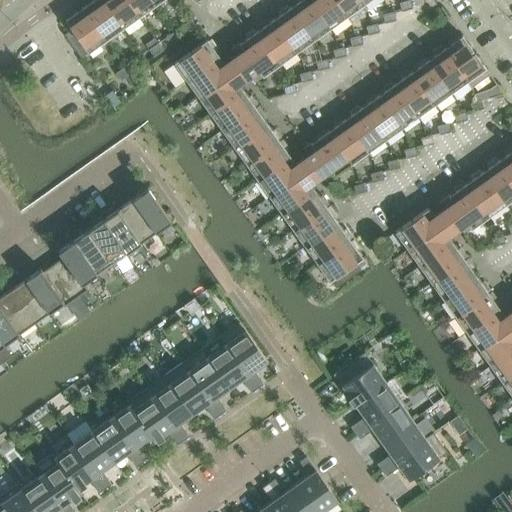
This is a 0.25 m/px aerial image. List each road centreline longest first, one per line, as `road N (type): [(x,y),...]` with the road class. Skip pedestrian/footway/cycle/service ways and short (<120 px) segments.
road 1 (residential): [(392,511),(319,411),(182,511)]
road 2 (residential): [(350,219),(511,102)]
road 3 (residential): [(295,100),(437,0)]
road 4 (residential): [(17,236),(139,151)]
